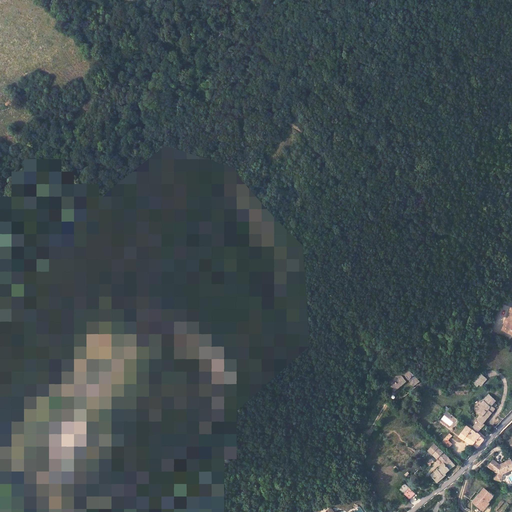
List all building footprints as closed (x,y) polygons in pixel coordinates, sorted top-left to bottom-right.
[(511,307),(503,327),(511,330),(511,307)] [(398,376),(388,385),(393,392),(408,379),(413,386),(419,381),(410,371),(405,374),(398,376)] [(477,379),(480,382),(479,383),(480,384),(486,378),(481,374),(477,379)] [(483,423),(495,408),(494,407),(497,404),(494,402),(495,400),(488,394),(483,399),(484,400),(481,403),(483,404),(485,405),(482,408),(482,409),(481,408),(480,408),(479,409),(478,410),(478,411),(479,413),(480,413),(481,414),(477,418),(478,419),(483,423)] [(472,426),(470,428),(476,433),(477,432),(479,429),(483,423),(478,419),(472,426)] [(89,428),(78,421),(48,464),(58,471),(89,428)] [(468,427),(466,425),(459,436),(468,442),(467,443),(467,444),(467,446),(467,447),(468,448),(468,449),(470,450),(471,450),(473,450),(475,449),(476,449),(476,448),(472,445),(477,440),(474,437),(478,433),(477,432),(476,433),(470,428),(468,427)] [(477,440),(472,445),(476,448),(477,448),(484,438),(478,433),(474,437),(477,440)] [(449,437),(447,435),(439,445),(445,450),(449,446),(445,442),(449,437)] [(444,463),(431,475),(435,481),(438,479),(439,477),(443,474),(444,473),(455,464),(454,464),(455,463),(455,462),(454,461),(453,460),(452,461),(451,460),(450,460),(447,457),(442,461),(444,463)] [(492,459),(487,466),(495,471),(493,479),(501,480),(503,473),(505,472),(509,470),(511,468),(511,462),(510,460),(500,465),(492,459)] [(484,488),(472,502),(482,509),(488,502),(493,495),(484,488)]
